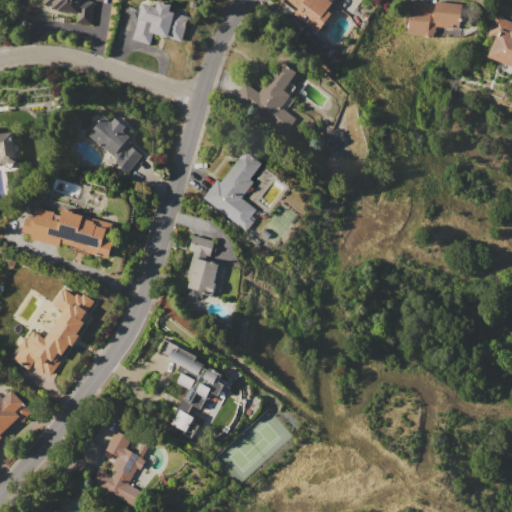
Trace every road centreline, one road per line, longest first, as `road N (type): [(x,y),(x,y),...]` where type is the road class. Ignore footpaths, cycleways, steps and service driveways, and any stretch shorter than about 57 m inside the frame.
road 1 (residential): [(243,0),(213,53),(136,314),(45,442),(0,489)]
road 2 (residential): [(199,100),(62,54),(0,59)]
